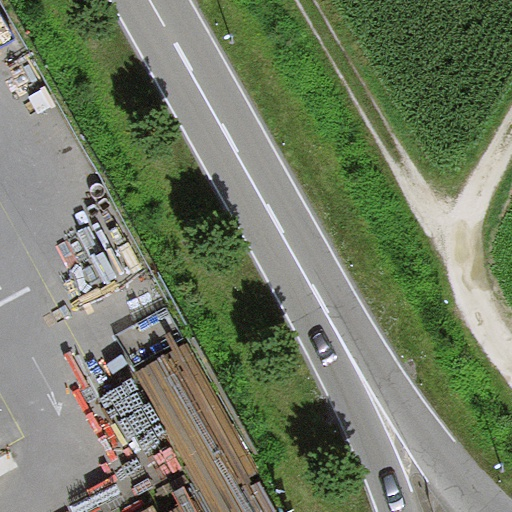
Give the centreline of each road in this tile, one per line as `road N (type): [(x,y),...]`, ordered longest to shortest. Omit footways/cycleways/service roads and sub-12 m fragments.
road 1 (primary): [(361,374),(153,0)]
road 2 (track): [(458,255),(308,0)]
road 3 (primary): [(486,511),(361,374)]
road 4 (primary): [(361,374),(394,511)]
